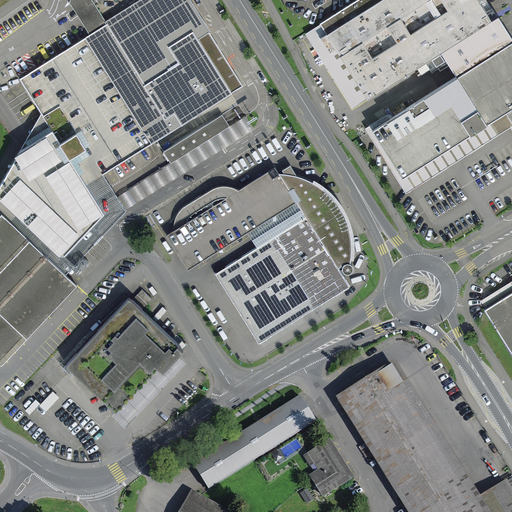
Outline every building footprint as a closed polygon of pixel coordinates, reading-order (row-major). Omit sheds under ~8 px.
[(89,35),(19,78),(38,109),(85,184),(100,174),(243,86),(188,0),(141,0),(106,22),(92,0),(67,0),(69,3),(89,35)] [(478,0),(376,0),(319,36),(329,52),(334,49),(364,97),(490,19),(478,0)] [(386,114),(365,128),(398,178),(503,111),(511,123),(511,39),(505,29),(432,77),(438,86),(389,118),(386,114)] [(85,184),(38,109),(22,135),(0,171),(0,212),(1,214),(65,269),(99,234),(122,209),(112,193),(100,174),(85,184)] [(217,114),(159,150),(164,157),(167,163),(225,127),(221,121),(217,114)] [(239,118),(229,125),(236,137),(247,130),(239,118)] [(229,125),(218,131),(226,144),(236,137),(229,125)] [(218,131),(207,138),(215,150),(226,144),(218,131)] [(207,138),(197,145),(204,157),(215,150),(207,138)] [(197,145),(186,151),(194,163),(204,157),(197,145)] [(186,151),(176,158),(183,170),(194,163),(186,151)] [(176,158),(165,165),(173,177),(183,170),(176,158)] [(165,165),(154,171),(162,183),(173,177),(165,165)] [(289,174),(276,172),(272,167),(164,234),(186,268),(294,200),(304,217),(213,274),(256,342),(348,285),(336,266),(347,259),(348,239),(343,217),(334,203),(320,189),(301,177),(289,174)] [(154,171),(144,178),(151,190),(162,183),(154,171)] [(144,178),(133,185),(141,197),(151,190),(144,178)] [(133,185),(123,191),(130,203),(141,197),(133,185)] [(0,216),(0,360),(2,362),(79,281),(65,269),(1,214),(0,216)] [(511,278),(478,299),(511,353),(511,278)] [(179,346),(126,296),(66,358),(120,409),(179,346)] [(394,360),(335,396),(406,511),(511,511),(511,492),(504,480),(478,497),(394,360)] [(206,488),(318,429),(305,403),(192,462),(206,488)] [(331,439),(309,453),(318,468),(308,475),(323,498),(355,477),(331,439)] [(233,511),(194,490),(182,511),(233,511)]
